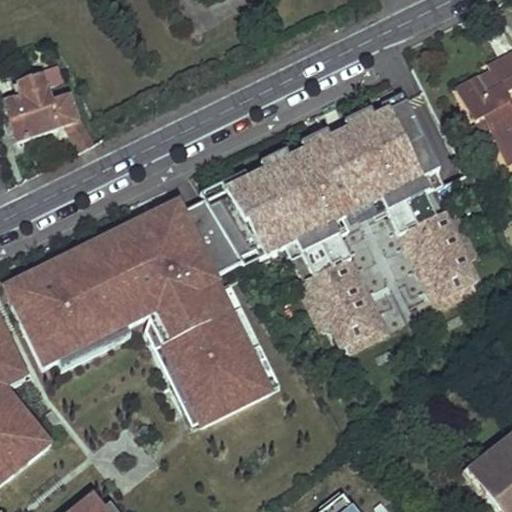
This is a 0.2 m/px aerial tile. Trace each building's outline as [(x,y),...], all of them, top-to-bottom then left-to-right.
[(511,55),(500,60),(509,78),(511,84),(511,55)] [(495,71),(461,88),(478,123),(487,118),(508,161),(511,158),(511,111),(508,104),(511,103),(500,82),(509,78),(500,60),(492,64),(495,71)] [(16,102),(4,107),(16,145),(64,130),(78,156),(95,148),(78,120),(75,121),(68,100),(66,100),(63,92),(56,94),(60,103),(52,105),(41,75),(21,81),(22,87),(13,91),(16,102)] [(407,95),(386,105),(390,113),(353,132),(367,160),(355,166),(374,205),(386,199),(404,236),(405,236),(412,232),(434,277),(427,280),(441,310),(480,290),(477,284),(464,256),(469,254),(447,208),(441,211),(434,197),(423,174),(432,170),(428,162),(437,157),(407,95)] [(390,113),(386,105),(349,123),(353,132),(390,113)] [(229,189),(234,198),(212,208),(242,262),(258,254),(262,262),(291,248),(300,243),(311,266),(318,279),(313,282),(335,328),(340,325),(351,346),(354,352),(393,333),(379,304),(378,304),(371,307),(350,263),(356,260),(338,223),(348,218),(339,200),(359,189),(335,140),(331,132),(306,144),(309,151),(313,159),(297,166),(293,158),(290,151),(265,164),(268,170),(272,179),(256,186),(253,178),(249,172),(226,183),(229,189)] [(335,140),(359,189),(339,200),(348,218),(374,205),(355,166),(367,160),(353,132),(335,140)] [(297,166),(313,159),(309,151),(293,158),(297,166)] [(442,166),(437,157),(428,162),(432,170),(442,166)] [(256,186),(272,179),(268,170),(253,178),(256,186)] [(432,170),(423,174),(434,197),(444,193),(432,170)] [(229,189),(208,200),(209,203),(212,208),(234,198),(229,189)] [(212,208),(209,203),(185,214),(181,205),(159,215),(167,232),(154,238),(146,221),(140,224),(145,233),(132,239),(135,246),(106,260),(102,253),(88,259),(83,250),(68,257),(75,274),(62,281),(54,264),(49,266),(53,275),(28,287),(30,291),(15,298),(14,299),(45,365),(59,359),(129,326),(149,317),(156,314),(162,326),(156,329),(201,426),(202,427),(272,394),(224,291),(218,278),(244,266),(242,262),(212,208)] [(456,203),(447,208),(469,254),(478,249),(456,203)] [(167,232),(159,215),(146,221),(154,238),(167,232)] [(145,233),(140,224),(83,250),(88,259),(102,253),(106,260),(135,246),(132,239),(145,233)] [(434,277),(412,232),(405,236),(427,280),(434,277)] [(311,266),(300,243),(291,248),(302,270),(311,266)] [(247,270),(262,262),(258,254),(242,262),(244,266),(247,270)] [(483,281),(469,254),(464,256),(477,284),(483,281)] [(68,257),(54,264),(62,281),(75,274),(68,257)] [(350,263),(371,307),(378,304),(356,260),(350,263)] [(53,275),(49,266),(9,285),(15,298),(30,291),(28,287),(53,275)] [(335,328),(313,282),(303,286),(326,332),(335,328)] [(282,390),(234,286),(224,291),(272,394),(282,390)] [(201,426),(156,329),(162,326),(156,314),(149,317),(150,320),(146,333),(191,431),(201,426)] [(0,480),(44,446),(33,432),(38,428),(37,427),(19,403),(18,402),(12,407),(1,392),(5,376),(24,367),(0,315),(0,480)] [(340,325),(335,328),(345,349),(351,346),(340,325)] [(59,359),(63,368),(133,335),(129,326),(59,359)] [(28,376),(24,367),(5,376),(1,392),(12,407),(18,402),(19,403),(21,402),(9,385),(28,376)] [(61,417),(53,406),(47,410),(56,422),(61,417)] [(33,432),(44,446),(53,438),(42,424),(37,427),(38,428),(33,432)] [(511,511),(511,443),(477,471),(488,485),(479,492),(491,508),(493,511),(511,511)] [(468,479),(479,492),(488,485),(477,471),(468,479)] [(102,511),(100,508),(91,496),(70,511),(102,511)] [(100,508),(102,511),(116,511),(108,502),(100,508)]
